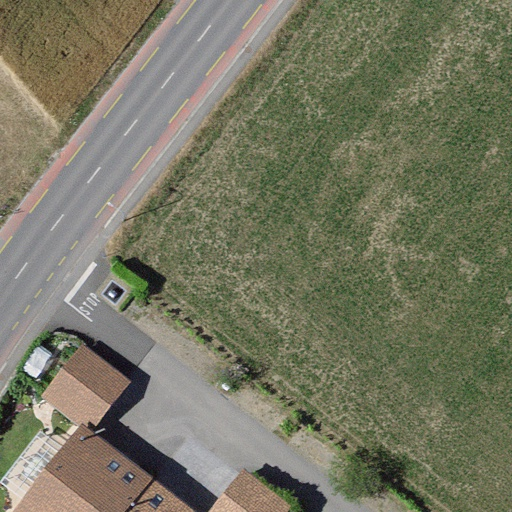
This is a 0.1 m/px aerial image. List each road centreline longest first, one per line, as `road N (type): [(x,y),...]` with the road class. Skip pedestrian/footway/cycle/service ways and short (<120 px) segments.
road 1 (residential): [(23,267),(341,511)]
road 2 (tertiary): [(23,267),(227,0)]
